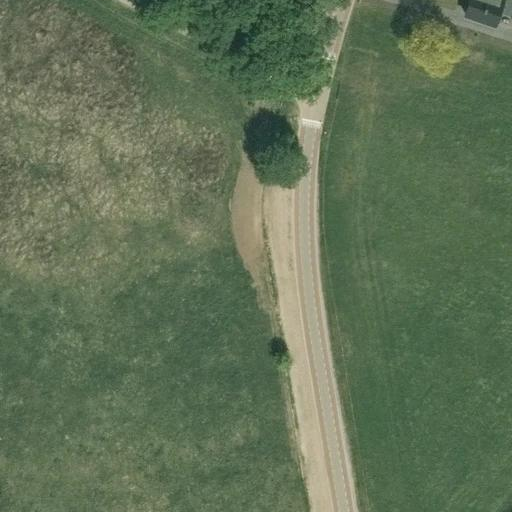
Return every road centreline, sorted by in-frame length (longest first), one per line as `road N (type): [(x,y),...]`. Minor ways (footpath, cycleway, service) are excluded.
road 1 (tertiary): [(343,511),(302,218),(313,98)]
road 2 (unclassified): [(313,98),(130,0)]
